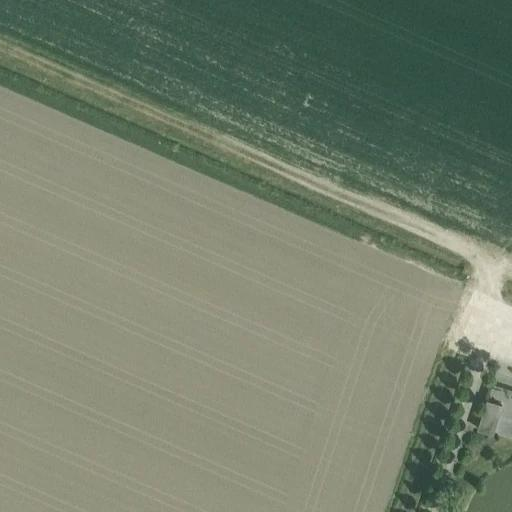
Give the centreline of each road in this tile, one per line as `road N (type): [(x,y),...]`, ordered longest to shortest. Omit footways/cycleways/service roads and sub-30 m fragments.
road 1 (track): [(0,46),(511,270)]
road 2 (track): [(415,265),(489,306),(492,261)]
